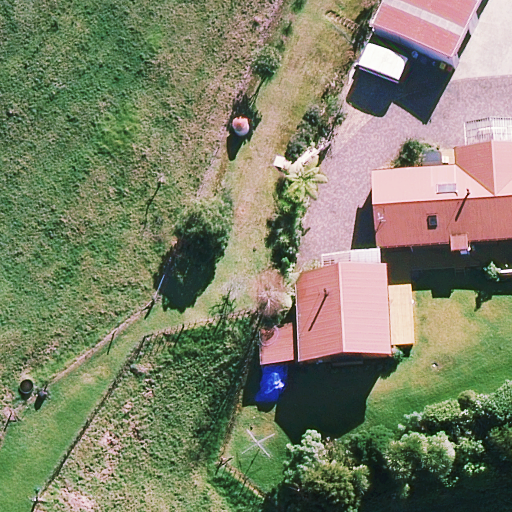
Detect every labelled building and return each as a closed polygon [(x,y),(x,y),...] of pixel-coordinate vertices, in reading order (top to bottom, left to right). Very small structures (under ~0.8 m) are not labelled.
[(483,0),(385,0),(373,26),(454,64),(483,0)] [(391,65),(367,44),(344,70),(368,91),(391,65)] [(425,65),(408,49),(367,92),(385,108),(425,65)] [(466,149),(432,151),(434,171),(374,175),(378,248),(449,244),(450,253),(473,251),(473,242),(480,242),(481,261),(484,265),(487,268),(490,270),(494,273),(498,274),(502,275),(507,276),(511,275),(511,123),(464,126),(466,149)] [(322,255),(323,271),(296,272),(298,314),(257,317),(260,362),(305,359),(391,354),(390,344),(415,343),(411,273),(386,274),(386,267),(380,268),(379,252),(322,255)]
